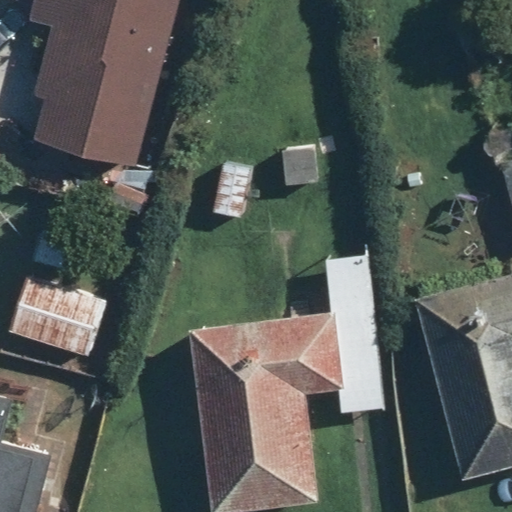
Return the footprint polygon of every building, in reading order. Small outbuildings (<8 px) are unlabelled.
[(141,165),(182,0),(16,0),(15,5),(64,17),(33,137),(141,165)] [(511,155),(499,159),(511,207),(511,270),(419,296),(468,475),(511,463),(511,155)] [(331,311),(194,324),(212,509),(321,499),(310,389),(343,385),(346,412),(388,407),(373,247),(325,251),(331,311)] [(112,294),(29,269),(10,328),(94,353),(112,294)] [(22,386),(0,381),(0,511),(28,511),(44,449),(9,441),(22,386)]
